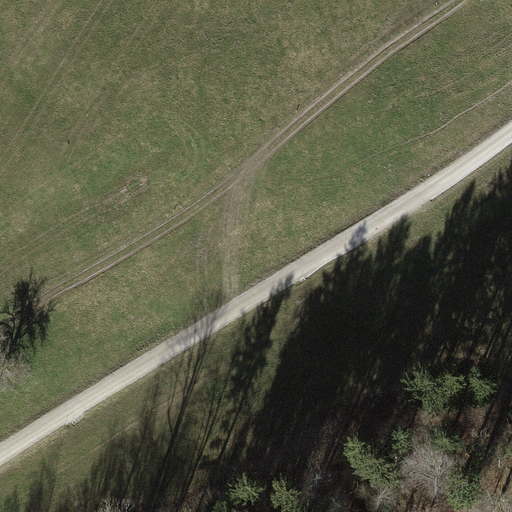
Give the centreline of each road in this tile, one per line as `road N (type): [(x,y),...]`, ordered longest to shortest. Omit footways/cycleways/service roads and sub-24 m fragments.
road 1 (track): [(511,131),(418,201),(0,458)]
road 2 (track): [(0,334),(174,224),(456,0)]
